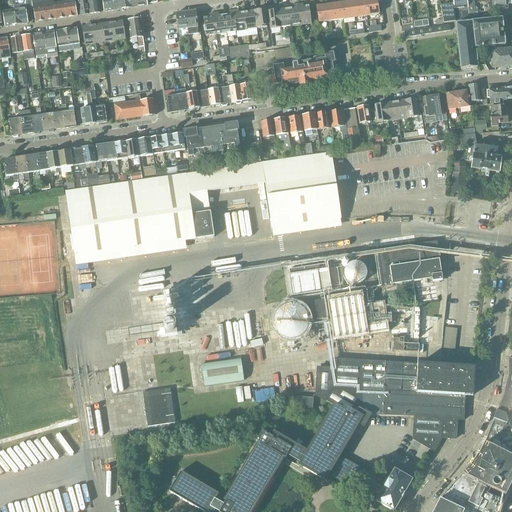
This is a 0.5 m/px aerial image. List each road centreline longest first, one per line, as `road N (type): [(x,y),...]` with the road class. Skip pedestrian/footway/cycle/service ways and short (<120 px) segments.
road 1 (tertiary): [(414,511),(463,451),(480,414),(511,220)]
road 2 (residential): [(163,126),(394,89)]
road 3 (residential): [(1,149),(163,126)]
road 4 (residential): [(0,33),(156,8)]
road 5 (unknown): [(249,252),(267,348),(283,359),(317,350)]
road 6 (residential): [(156,8),(163,55),(153,73),(163,126)]
